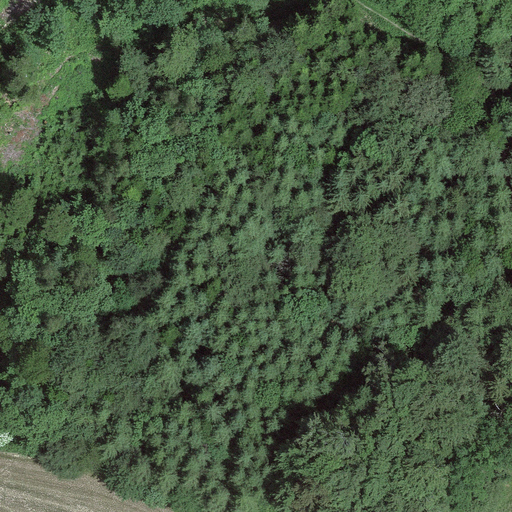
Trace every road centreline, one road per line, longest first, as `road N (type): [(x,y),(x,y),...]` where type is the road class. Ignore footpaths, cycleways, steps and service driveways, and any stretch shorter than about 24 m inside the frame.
road 1 (track): [(511,238),(499,341),(422,511)]
road 2 (track): [(357,0),(473,58),(511,185)]
